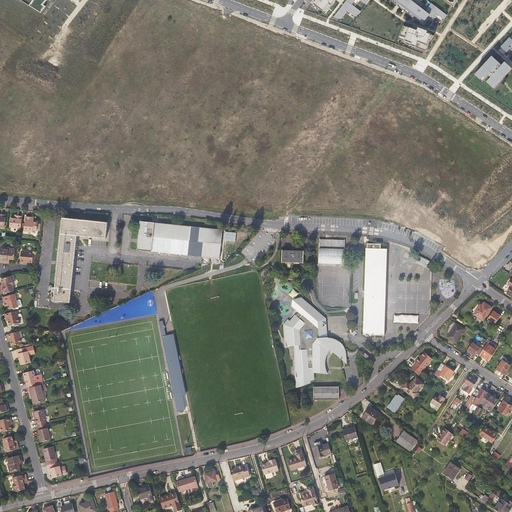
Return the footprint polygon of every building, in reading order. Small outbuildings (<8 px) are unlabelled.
[(33,0),(29,6),(41,14),(46,7),(43,5),(46,0),(33,0)] [(313,0),(310,4),(313,7),(314,5),(319,9),(325,14),(329,10),(327,8),(330,4),(332,5),(335,1),(333,0),(313,0)] [(346,0),(334,17),(340,19),(348,10),(356,17),(361,11),(352,5),(355,0),(360,0),(366,4),(369,0),(346,0)] [(423,23),(393,0),(389,0),(424,26),(429,20),(427,19),(423,23)] [(393,0),(423,23),(427,19),(428,17),(432,20),(437,14),(444,20),(447,15),(432,3),(426,11),(418,5),(421,0),(393,0)] [(404,26),(400,36),(407,39),(406,42),(412,44),(411,46),(423,50),(423,48),(426,49),(430,43),(434,36),(431,35),(427,33),(427,31),(415,26),(413,29),(404,26)] [(511,39),(510,37),(501,47),(507,53),(510,49),(511,50),(511,39)] [(502,66),(492,57),(475,75),(481,80),(482,78),(484,80),(488,75),(491,78),(487,82),(494,89),(501,81),(500,80),(507,71),(509,73),(511,69),(511,68),(505,62),(502,66)] [(509,73),(507,71),(500,80),(501,81),(509,73)] [(10,227),(21,229),(22,217),(17,216),(16,218),(15,218),(14,219),(10,219),(10,227)] [(31,221),(32,217),(25,217),(24,231),(32,232),(32,230),(36,230),(37,222),(33,222),(34,221),(31,221)] [(73,219),(62,218),(55,283),(55,288),(52,287),(52,292),(54,292),(54,301),(70,302),(71,295),(73,278),(77,236),(106,239),(108,222),(73,219)] [(155,251),(219,258),(222,230),(140,221),(137,250),(155,251)] [(317,240),(317,262),(343,263),(343,240),(317,240)] [(365,245),(364,331),(385,332),(385,246),(365,245)] [(0,261),(0,262),(6,263),(7,259),(9,259),(14,260),(15,249),(7,248),(7,250),(1,249),(0,261)] [(292,251),(281,250),(281,263),(302,263),(302,251),(292,251)] [(21,251),(20,261),(20,263),(24,264),(24,263),(27,263),(27,262),(32,263),(33,253),(21,251)] [(427,267),(429,260),(419,257),(417,264),(427,267)] [(0,288),(0,289),(1,294),(13,291),(12,286),(13,284),(13,282),(11,280),(10,277),(2,280),(3,285),(1,285),(2,288),(0,288)] [(3,297),(5,304),(7,303),(7,305),(9,305),(10,309),(18,307),(15,294),(3,297)] [(286,348),(295,346),(300,345),(300,350),(298,350),(298,378),(301,377),(302,379),(299,381),(299,388),(310,385),(309,382),(314,380),(313,374),(328,374),(327,371),(326,369),(326,366),(326,364),(326,362),(326,359),(327,357),(328,354),(329,352),(330,350),(331,349),(349,363),(349,362),(349,357),(348,355),(348,353),(347,351),(346,349),(345,347),(343,345),(342,344),(340,343),(338,341),(336,340),(335,340),(334,339),(330,339),(328,339),(325,339),(324,329),(327,326),(327,325),(324,323),(323,320),(326,318),(324,317),(309,304),(302,298),(294,307),(301,312),(292,322),(289,319),(284,326),(286,348)] [(481,308),(479,307),(474,314),(483,320),(491,307),(484,303),(482,306),(481,308)] [(500,315),(493,310),(487,319),(495,324),(500,315)] [(5,314),(6,318),(7,318),(7,321),(8,321),(9,325),(19,323),(16,311),(14,311),(7,313),(5,314)] [(394,323),(418,323),(418,315),(394,315),(394,323)] [(510,319),(505,316),(503,318),(501,321),(506,325),(510,319)] [(455,324),(446,337),(456,343),(464,330),(455,324)] [(7,334),(8,338),(9,338),(10,341),(12,346),(22,343),(21,339),(19,331),(7,334)] [(171,376),(180,414),(188,412),(185,399),(188,399),(173,338),(166,339),(163,340),(169,366),(171,376)] [(476,354),(479,356),(483,350),(472,343),(467,351),(475,356),(476,354)] [(495,351),(486,346),(483,350),(479,356),(488,361),(495,351)] [(28,352),(27,347),(17,350),(19,360),(20,365),(30,363),(27,352),(28,352)] [(424,369),(433,360),(426,353),(420,359),(419,358),(416,361),(417,363),(414,366),(411,370),(418,375),(421,373),(422,371),(424,369)] [(502,360),(496,369),(504,374),(510,365),(502,360)] [(454,372),(441,363),(434,374),(438,377),(440,375),(449,381),(454,372)] [(36,382),(33,371),(23,373),(24,378),(25,378),(26,385),(27,385),(28,388),(36,386),(35,383),(36,382)] [(468,376),(464,383),(466,384),(472,388),(476,382),(468,376)] [(423,384),(416,378),(409,386),(406,383),(402,388),(413,399),(418,393),(417,392),(423,384)] [(339,384),(314,383),(314,397),(339,397),(339,384)] [(40,385),(36,386),(28,388),(27,389),(28,396),(31,395),(32,399),(33,404),(45,401),(40,385)] [(472,404),(476,407),(479,403),(486,392),(487,391),(482,387),(479,391),(480,391),(472,404)] [(479,403),(491,410),(498,400),(496,398),(492,396),(486,392),(479,403)] [(396,396),(388,409),(395,413),(403,401),(396,396)] [(474,398),(471,396),(464,407),(467,409),(474,398)] [(430,403),(439,408),(444,400),(439,397),(438,399),(434,397),(430,403)] [(0,412),(9,411),(7,404),(3,405),(3,403),(2,398),(0,398),(0,412)] [(456,398),(451,406),(456,409),(460,401),(456,398)] [(511,405),(504,401),(498,410),(508,416),(511,409),(511,405)] [(368,407),(361,418),(370,424),(377,413),(368,407)] [(46,421),(43,410),(33,412),(36,423),(37,423),(38,426),(45,425),(44,421),(46,421)] [(11,425),(10,421),(11,421),(11,417),(0,419),(0,424),(2,433),(12,430),(11,425)] [(46,424),(45,425),(38,426),(37,427),(38,430),(41,442),(50,440),(46,424)] [(345,441),(358,437),(355,427),(342,431),(345,441)] [(497,437),(489,431),(489,430),(485,427),(479,435),(493,444),(497,437)] [(403,430),(395,441),(409,451),(409,450),(411,451),(412,450),(410,449),(416,440),(403,430)] [(453,436),(445,430),(440,437),(439,436),(436,441),(446,447),(453,436)] [(19,449),(17,442),(15,442),(15,440),(13,441),(12,436),(4,439),(7,452),(19,449)] [(313,444),(318,458),(331,454),(328,445),(321,447),(320,442),(313,444)] [(52,447),(42,449),(47,465),(54,464),(53,460),(56,459),(52,447)] [(307,466),(304,457),(303,457),(301,451),(296,452),(297,459),(288,462),(291,471),(307,466)] [(9,464),(7,464),(9,472),(20,469),(19,464),(18,462),(22,461),(20,455),(7,458),(9,464)] [(276,460),(270,462),(270,463),(262,465),(265,474),(279,470),(276,460)] [(57,467),(56,463),(54,464),(47,465),(49,473),(51,472),(51,474),(52,478),(62,476),(59,466),(57,467)] [(380,463),(373,465),(376,477),(384,475),(380,463)] [(452,463),(445,474),(454,480),(461,470),(452,463)] [(250,477),(247,467),(243,468),(243,466),(239,468),(239,470),(231,472),(234,482),(250,477)] [(205,475),(209,487),(210,491),(215,489),(214,486),(214,483),(219,482),(218,476),(216,476),(215,472),(205,475)] [(394,472),(377,477),(381,489),(398,484),(394,472)] [(24,484),(25,483),(24,481),(27,480),(25,474),(13,477),(15,483),(13,485),(14,487),(16,488),(17,491),(25,489),(24,484)] [(325,478),(329,491),(338,489),(334,475),(325,478)] [(189,478),(186,479),(189,490),(198,487),(195,478),(192,479),(190,479),(189,478)] [(181,482),(177,483),(180,493),(189,490),(186,479),(182,480),(182,482),(181,482)] [(150,485),(144,486),(145,487),(138,489),(141,499),(153,495),(150,485)] [(313,488),(308,489),(308,491),(300,493),(304,507),(313,505),(313,507),(319,505),(313,488)] [(106,495),(110,508),(109,509),(110,511),(113,511),(119,510),(118,506),(119,506),(115,492),(106,495)] [(176,493),(171,494),(176,511),(182,510),(176,493)] [(175,511),(176,511),(171,494),(160,497),(164,508),(173,505),(175,511)] [(511,499),(504,495),(495,509),(499,511),(507,511),(511,505),(511,499)] [(275,503),(277,511),(279,511),(286,510),(286,511),(292,510),(288,499),(275,503)] [(63,511),(75,511),(73,503),(62,507),(63,511)]
